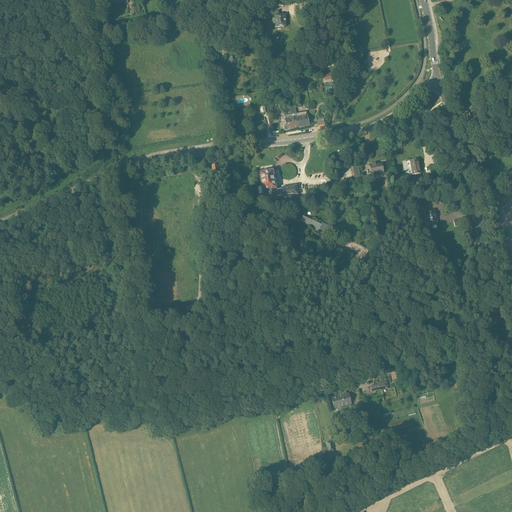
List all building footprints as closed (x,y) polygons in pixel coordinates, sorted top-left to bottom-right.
[(285,15),(275,15),(275,19),(273,19),(273,24),(275,24),(275,27),(286,27),(285,15)] [(298,128),(296,114),(295,107),(289,108),(291,115),(285,115),(287,125),(284,125),(285,130),(298,128)] [(479,119),(477,109),(471,111),(471,114),(470,114),(469,112),(463,114),(465,122),(472,120),(471,118),(473,118),(474,121),(479,119)] [(296,114),(298,128),(309,126),(314,125),(315,126),(317,126),(318,127),(324,125),(323,119),(316,120),(317,124),(315,124),(315,123),(309,124),(307,115),(306,112),(296,114)] [(421,173),(418,160),(410,162),(413,175),(421,173)] [(377,166),(377,163),(370,165),(372,175),(384,173),(382,165),(377,166)] [(359,167),(353,168),(356,182),(362,181),(359,167)] [(276,190),(273,171),(261,173),(264,191),(263,191),(263,195),(268,194),(270,204),(271,204),(271,205),(276,204),(276,203),(277,203),(276,197),(282,196),(283,198),(298,195),(297,186),(281,189),(276,190)] [(418,213),(426,211),(424,203),(416,206),(418,213)] [(438,223),(434,211),(426,213),(429,225),(438,223)] [(321,225),(303,217),(301,222),(326,233),(326,232),(331,234),(335,225),(330,222),(328,226),(322,224),(321,225)] [(367,390),(366,390),(368,395),(376,393),(375,391),(380,390),(380,391),(389,389),(387,381),(378,383),(378,384),(370,386),(370,387),(367,388),(367,390)] [(339,396),(331,398),(334,409),(352,405),(349,394),(347,394),(346,392),(339,394),(339,396)] [(376,436),(372,437),(374,444),(384,442),(382,434),(376,435),(376,436)] [(370,467),(364,472),(367,476),(373,471),(370,467)]
